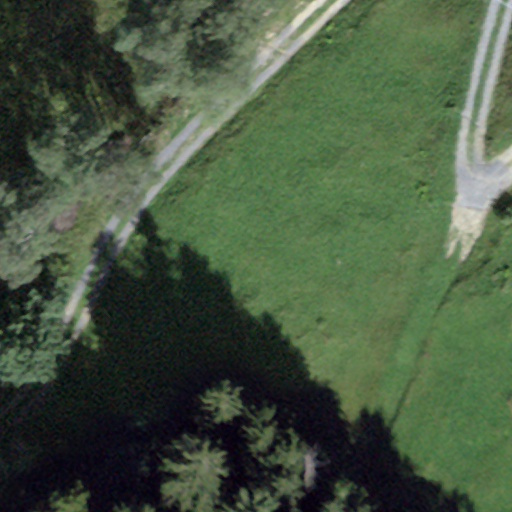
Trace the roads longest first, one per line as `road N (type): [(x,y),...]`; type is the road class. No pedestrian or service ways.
road 1 (track): [(0,439),(41,400),(114,231),(197,124),(335,0)]
road 2 (track): [(476,183),(470,230),(339,511)]
road 3 (track): [(505,0),(472,116),(469,167),(476,183),(490,185),(511,168)]
